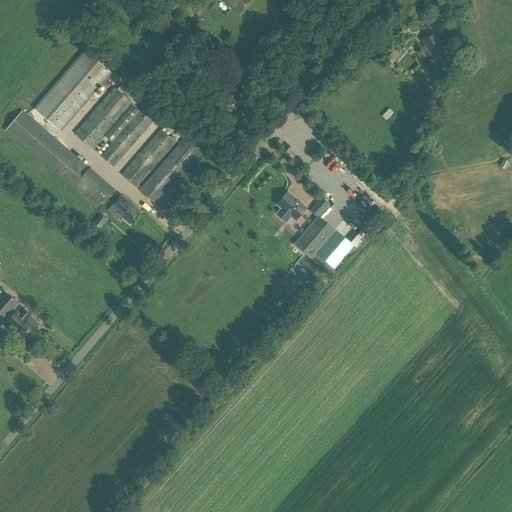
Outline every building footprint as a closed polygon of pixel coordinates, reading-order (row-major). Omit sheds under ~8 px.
[(221,0),(239,14),(250,0),(221,0)] [(415,0),(411,0),(407,7),(417,14),(423,5),(415,0)] [(441,0),(437,14),(447,17),(452,0),(441,0)] [(437,22),(437,34),(446,34),(447,22),(437,22)] [(434,33),(423,41),(429,49),(427,50),(432,58),(424,63),(432,76),(453,62),(434,33)] [(450,36),(445,38),(449,49),(455,47),(450,36)] [(85,51),(35,109),(61,132),(112,74),(85,51)] [(398,63),(405,56),(400,51),(393,57),(398,63)] [(402,63),(409,67),(412,62),(405,58),(402,63)] [(434,82),(430,89),(437,93),(441,86),(434,82)] [(115,88),(76,134),(93,149),(133,104),(115,88)] [(23,108),(6,128),(51,168),(98,209),(115,191),(116,190),(90,167),(68,148),(23,108)] [(142,108),(101,156),(113,167),(155,119),(142,108)] [(387,116),(391,121),(399,115),(395,110),(387,116)] [(161,130),(122,175),(136,187),(175,142),(161,130)] [(184,140),(139,190),(161,210),(172,198),(166,193),(201,154),(184,140)] [(499,166),(504,169),(508,161),(503,158),(499,166)] [(282,208),(277,214),(287,223),(292,217),(295,220),(306,208),(289,193),(288,193),(278,205),(282,208)] [(122,195),(111,207),(130,223),(140,211),(122,195)] [(174,195),(164,208),(169,212),(179,199),(174,195)] [(322,198),(311,211),(318,217),(320,218),(330,205),(322,198)] [(101,214),(91,225),(98,231),(108,220),(101,214)] [(318,217),(295,245),(312,259),(317,254),(335,231),(336,231),(320,218),(318,217)] [(354,246),(335,231),(317,254),(336,269),(354,246)] [(5,293),(0,299),(0,312),(5,317),(9,320),(7,323),(16,331),(16,332),(15,333),(21,338),(22,337),(23,336),(28,341),(38,329),(36,328),(40,324),(30,316),(31,315),(24,309),(20,314),(13,308),(17,303),(5,293)] [(23,371),(25,364),(18,363),(16,369),(23,371)]
